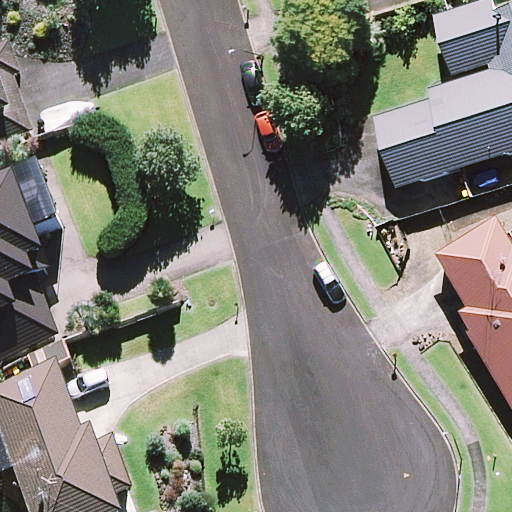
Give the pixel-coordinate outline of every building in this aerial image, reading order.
[(511,23),(507,25),(504,12),(445,29),(465,99),(382,123),(403,197),(511,165),(511,23)] [(0,136),(25,128),(8,79),(0,81),(0,136)] [(60,244),(39,189),(0,203),(0,366),(59,345),(35,281),(51,276),(42,251),(60,244)] [(511,233),(510,230),(439,273),(470,322),(459,328),(511,413),(511,233)] [(29,364),(38,388),(76,373),(66,349),(29,364)] [(0,427),(1,431),(0,431),(0,489),(18,483),(27,511),(118,511),(107,478),(97,481),(67,388),(0,409),(0,427)]
